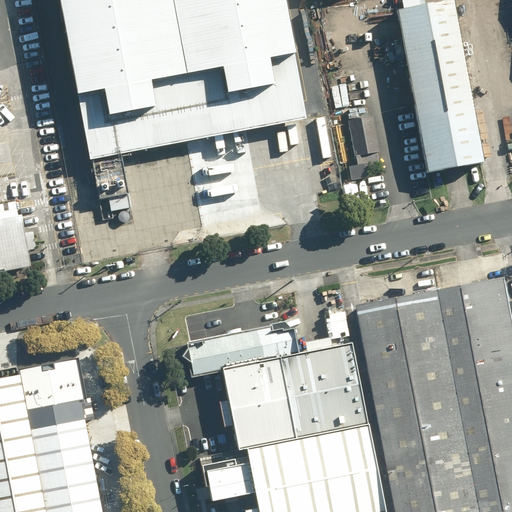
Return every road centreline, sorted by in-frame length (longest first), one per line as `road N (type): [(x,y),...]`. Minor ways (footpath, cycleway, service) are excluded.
road 1 (unclassified): [(121,290),(511,216)]
road 2 (unclassified): [(168,511),(121,290)]
road 3 (unclassified): [(0,312),(121,290)]
